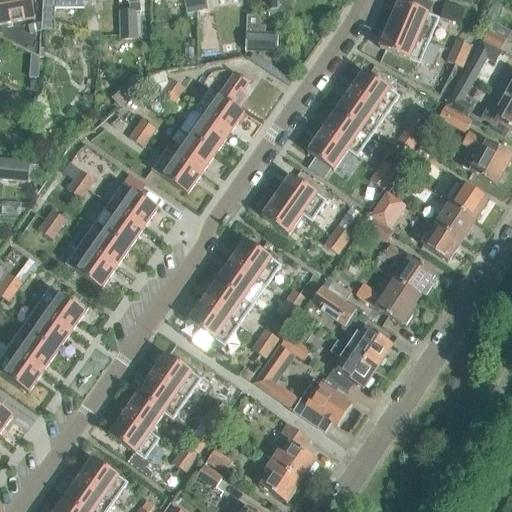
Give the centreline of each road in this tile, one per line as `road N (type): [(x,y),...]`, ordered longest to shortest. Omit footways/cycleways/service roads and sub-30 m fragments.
road 1 (residential): [(17,511),(362,0)]
road 2 (residential): [(324,511),(511,203)]
